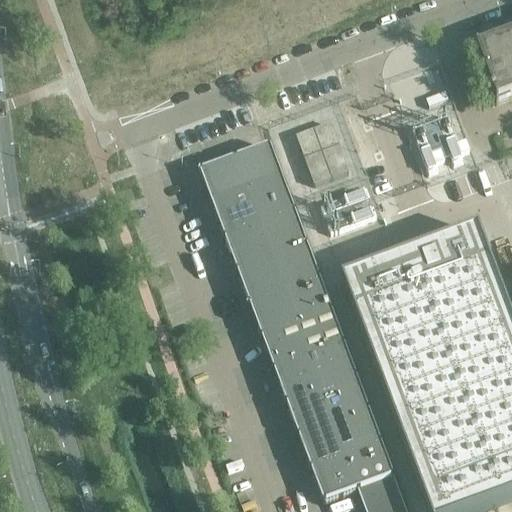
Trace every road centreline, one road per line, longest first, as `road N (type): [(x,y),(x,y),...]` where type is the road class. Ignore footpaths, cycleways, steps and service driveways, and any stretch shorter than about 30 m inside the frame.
road 1 (unclassified): [(278,511),(131,127),(470,0)]
road 2 (primary): [(86,511),(23,309),(0,172)]
road 3 (unknown): [(361,41),(428,184),(413,206),(358,225)]
road 4 (primary): [(0,364),(34,511)]
road 5 (unknown): [(442,10),(480,101),(511,117)]
